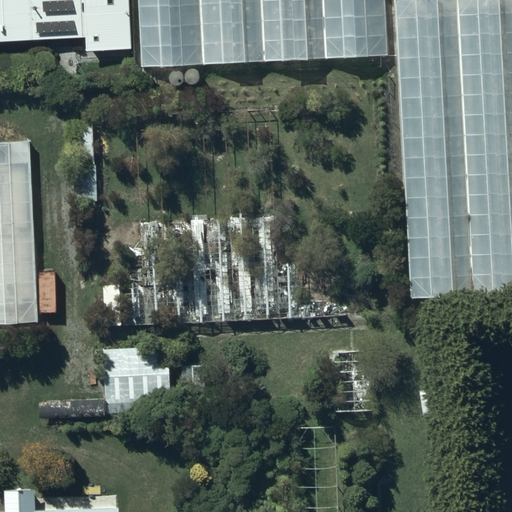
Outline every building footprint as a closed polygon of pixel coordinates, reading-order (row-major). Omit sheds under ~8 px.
[(82,0),(0,0),(0,35),(83,33),(82,0)] [(130,0),(85,0),(86,45),(132,44),(130,0)] [(138,0),(141,63),(388,53),(385,0),(138,0)] [(511,0),(396,0),(410,292),(511,287),(511,0)] [(92,128),(72,129),(76,198),(96,197),(92,128)] [(30,135),(0,137),(0,320),(38,319),(30,135)] [(56,269),(40,269),(40,307),(57,307),(56,269)] [(121,280),(104,281),(105,322),(122,321),(121,280)] [(171,407),(168,342),(103,344),(106,410),(171,407)] [(375,346),(333,348),(335,410),(377,409),(375,346)] [(206,389),(205,361),(184,362),(185,390),(206,389)] [(0,506),(0,511),(121,511),(121,502),(36,504),(36,482),(5,483),(5,507),(0,506)]
